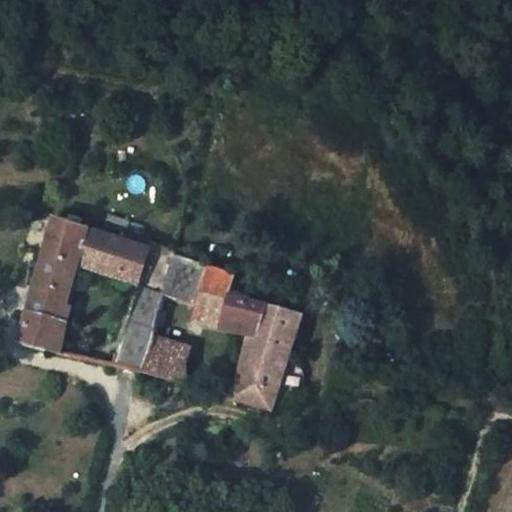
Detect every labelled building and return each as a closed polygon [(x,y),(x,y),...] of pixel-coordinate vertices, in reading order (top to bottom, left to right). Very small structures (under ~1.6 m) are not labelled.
[(92,205),(88,223),(149,243),(154,224),(92,205)] [(78,259),(88,223),(56,212),(19,340),(57,349),(78,259)] [(149,243),(88,223),(78,259),(140,276),(149,243)] [(166,293),(176,252),(149,243),(140,276),(118,364),(145,372),(155,332),(159,318),(166,293)] [(200,300),(197,314),(262,328),(242,398),(278,407),(280,401),(286,399),(296,392),(301,387),(305,380),(306,372),(305,364),(301,356),(291,351),(302,310),(251,297),(252,290),(239,288),(242,273),(176,252),(166,293),(200,300)] [(166,293),(159,318),(197,314),(200,300),(166,293)] [(189,384),(194,346),(155,332),(145,372),(189,384)]
